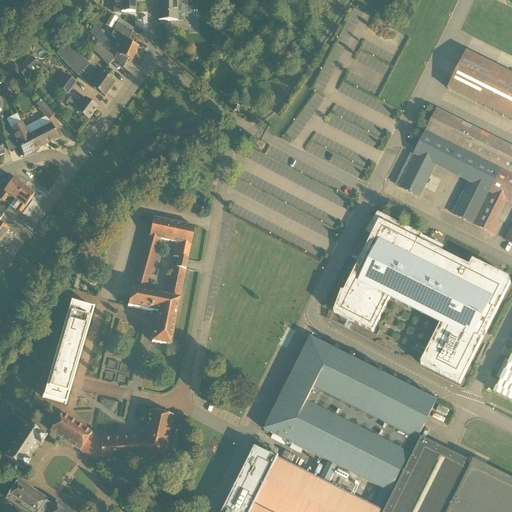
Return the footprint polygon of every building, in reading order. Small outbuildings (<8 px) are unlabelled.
[(77,0),(76,0),(66,11),(71,16),(83,5),(77,0)] [(135,12),(134,0),(112,0),(113,12),(120,12),(135,12)] [(158,0),(158,21),(160,21),(177,21),(177,0),(158,0)] [(119,55),(131,61),(137,48),(127,43),(132,31),(126,29),(127,28),(117,23),(111,37),(116,39),(114,44),(123,48),(119,55)] [(108,53),(114,48),(105,39),(100,44),(108,53)] [(108,66),(115,59),(108,53),(100,44),(99,43),(92,49),(108,66)] [(81,80),(85,83),(105,97),(110,90),(111,90),(114,86),(113,86),(114,84),(101,74),(96,81),(89,76),(88,77),(81,71),(84,69),(88,65),(67,44),(57,54),(81,80)] [(511,74),(466,52),(448,89),(511,120),(511,74)] [(27,75),(38,65),(30,57),(20,67),(27,75)] [(67,95),(76,84),(66,76),(57,87),(67,95)] [(80,106),(70,98),(66,103),(88,120),(97,108),(85,99),(80,106)] [(55,115),(44,103),(43,104),(40,101),(36,105),(38,107),(37,108),(49,120),(55,115)] [(511,147),(437,110),(415,155),(399,187),(419,197),(435,166),(469,183),(453,214),(494,234),(499,223),(496,221),(506,202),(511,204),(511,229),(506,241),(511,243),(511,147)] [(329,124),(340,129),(344,122),(333,116),(329,124)] [(35,151),(26,132),(22,123),(11,129),(4,132),(8,142),(15,140),(24,156),(35,151)] [(58,139),(51,124),(29,135),(27,131),(26,132),(35,151),(58,139)] [(14,199),(23,187),(13,180),(0,197),(0,199),(3,202),(8,195),(14,199)] [(14,222),(34,195),(23,187),(14,199),(6,210),(5,212),(6,212),(14,222)] [(6,210),(0,205),(0,241),(8,230),(0,223),(0,220),(6,212),(5,212),(6,210)] [(373,332),(393,292),(444,318),(422,363),(461,382),(511,279),(473,260),(470,267),(419,241),(422,234),(378,213),(366,231),(372,235),(362,256),(364,257),(362,261),(360,261),(344,292),(341,292),(334,313),(373,332)] [(149,239),(159,241),(175,244),(190,247),(194,227),(153,218),(149,236),(149,239)] [(190,247),(175,244),(172,258),(177,259),(175,269),(171,268),(164,298),(145,294),(159,241),(149,239),(149,236),(147,235),(127,307),(158,312),(152,342),(170,346),(190,247)] [(100,310),(77,302),(43,396),(65,404),(100,310)] [(264,430),(287,441),(333,349),(310,338),(264,430)] [(381,488),(372,507),(381,511),(436,401),(333,349),(287,441),(328,462),(319,480),(328,485),(337,467),(381,488)] [(511,354),(493,393),(511,402),(511,354)] [(449,411),(439,406),(436,411),(446,416),(449,411)] [(144,437),(100,440),(99,462),(101,463),(162,460),(168,436),(173,416),(149,410),(144,437)] [(99,462),(100,440),(62,413),(50,431),(79,451),(99,462)] [(45,439),(38,434),(26,426),(4,459),(23,472),(28,464),(25,461),(36,445),(39,447),(45,439)] [(511,511),(511,479),(473,461),(472,464),(421,439),(384,511),(511,511)] [(250,511),(277,459),(255,448),(222,511),(250,511)] [(284,453),(281,461),(294,467),(298,460),(284,453)] [(380,511),(381,511),(372,507),(328,485),(319,480),(294,467),(281,461),(278,459),(279,458),(278,458),(277,459),(250,511),(380,511)] [(47,500),(17,479),(7,494),(8,495),(5,498),(26,511),(72,511),(56,501),(51,507),(45,503),(47,500)]
